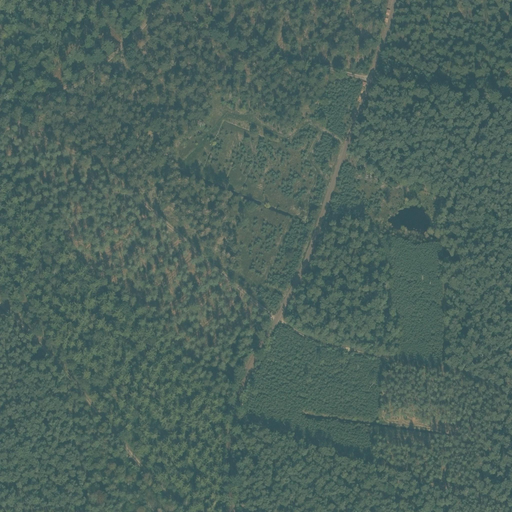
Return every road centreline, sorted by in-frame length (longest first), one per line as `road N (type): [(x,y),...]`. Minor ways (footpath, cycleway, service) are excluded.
road 1 (track): [(277,320),(312,244),(393,0)]
road 2 (track): [(277,320),(105,169),(15,123)]
road 3 (track): [(230,511),(236,403),(246,369),(277,320)]
road 4 (track): [(277,320),(324,342),(446,373)]
road 5 (track): [(369,79),(511,100)]
